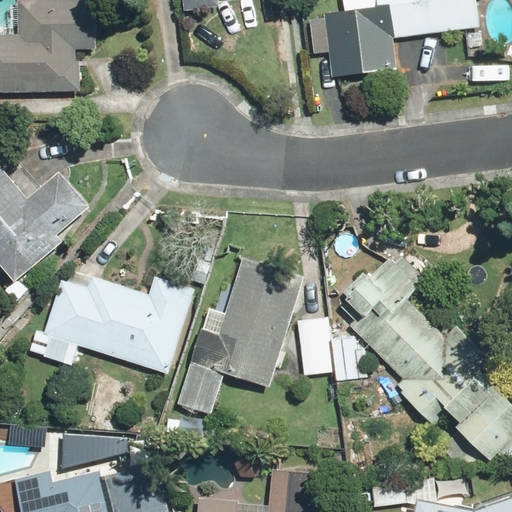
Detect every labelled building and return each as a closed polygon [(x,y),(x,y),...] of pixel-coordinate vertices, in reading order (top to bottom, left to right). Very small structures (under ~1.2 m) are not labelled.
[(0,33),(0,92),(80,93),(80,63),(75,63),(75,49),(98,49),(98,1),(49,1),(49,0),(19,0),(20,34),(0,33)] [(181,0),(183,11),(218,7),(216,0),(181,0)] [(478,30),(475,0),(342,0),(343,11),(310,14),(314,56),(331,55),(333,76),(398,71),(395,37),(478,30)] [(0,266),(12,281),(75,230),(10,152),(0,160),(0,266)] [(359,315),(350,324),(402,378),(396,384),(435,425),(448,413),(457,422),(455,425),(490,462),(511,440),(511,404),(477,368),(486,359),(453,324),(440,336),(404,298),(423,280),(395,251),(367,278),(360,270),(337,292),(359,315)] [(225,313),(209,308),(178,404),(209,414),(221,375),(269,390),(306,274),(244,254),(225,313)] [(82,347),(166,374),(196,289),(155,275),(149,293),(91,273),(86,287),(61,278),(42,334),(50,337),(43,357),(75,368),(82,347)] [(330,319),(300,321),(304,375),(334,372),(331,336),(330,319)] [(354,350),(353,335),(331,336),(334,372),(335,382),(365,380),(363,349),(354,350)] [(168,511),(157,461),(110,472),(119,511),(168,511)] [(110,511),(100,470),(53,481),(51,470),(13,479),(21,511),(110,511)] [(242,500),(200,498),(198,511),(329,511),(331,474),(269,471),(267,509),(241,508),(242,500)] [(511,511),(511,490),(496,495),(490,478),(472,484),(477,501),(459,507),(437,504),(438,480),(374,478),(373,507),(413,507),(412,511),(511,511)]
